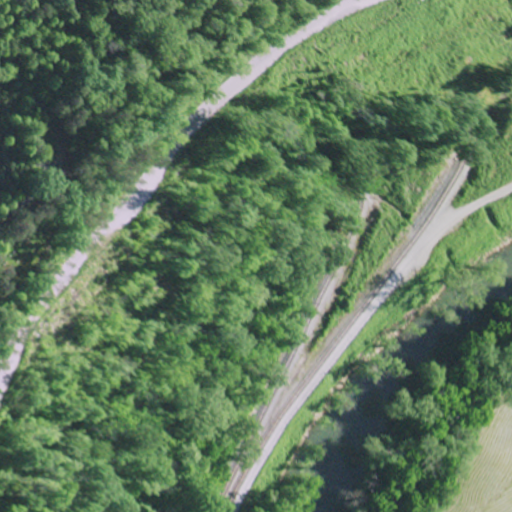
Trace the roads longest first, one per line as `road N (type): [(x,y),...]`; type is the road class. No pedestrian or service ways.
road 1 (residential): [(0,380),(60,286),(206,111),(299,35),(364,0)]
road 2 (residential): [(511,185),(447,223),(405,264),(301,397),(233,511)]
